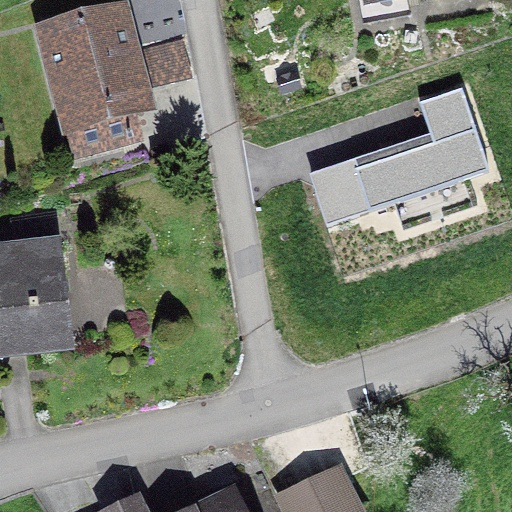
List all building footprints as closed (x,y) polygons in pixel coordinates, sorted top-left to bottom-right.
[(365,0),(367,8),(410,0),(365,0)] [(127,109),(141,106),(119,16),(41,36),(72,159),(135,143),(127,109)] [(483,171),(457,95),(424,106),(437,146),(360,172),(371,208),(483,171)] [(0,358),(52,352),(47,313),(62,311),(54,245),(0,251),(0,358)] [(283,511),(349,511),(334,478),(280,504),(283,511)]
